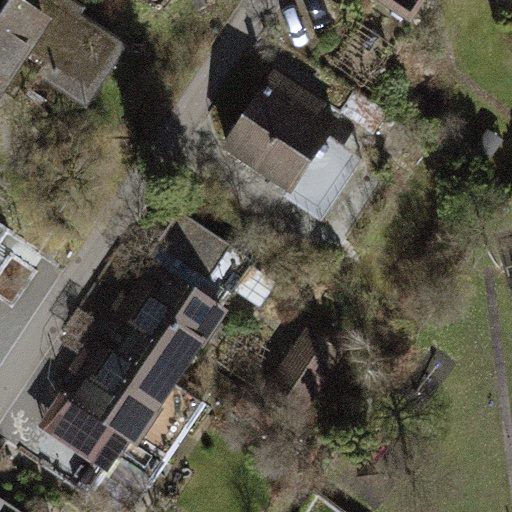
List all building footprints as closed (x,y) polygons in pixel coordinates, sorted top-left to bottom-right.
[(1,0),(0,0),(0,118),(5,122),(41,67),(99,104),(128,60),(53,12),(43,27),(1,0)] [(368,0),(425,34),(445,0),(368,0)] [(274,87),(228,159),(302,205),(347,134),(274,87)] [(102,316),(183,375),(229,310),(172,269),(148,302),(124,285),(102,316)] [(79,394),(138,436),(183,375),(102,316),(77,350),(100,366),(79,394)] [(305,331),(267,394),(307,418),(345,355),(305,331)]
